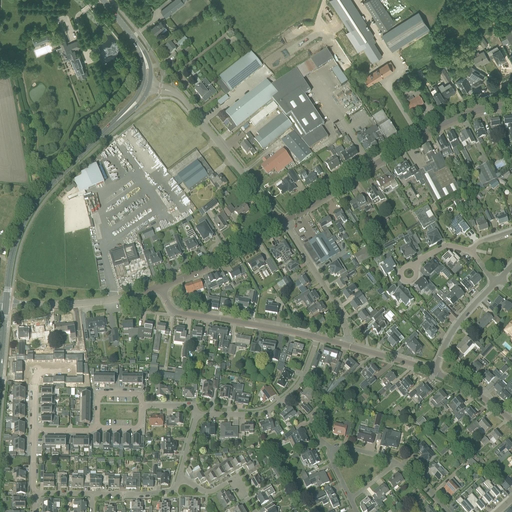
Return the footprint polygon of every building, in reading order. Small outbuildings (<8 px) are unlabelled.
[(183,2),(181,0),(175,0),(160,11),(166,18),(184,4),(183,2)] [(375,41),(372,37),(374,36),(369,28),(368,29),(365,25),(366,24),(350,0),(330,0),(329,1),(351,35),(353,33),(372,63),(382,57),(373,42),(375,41)] [(377,0),(367,0),(364,2),(374,18),(385,11),(377,0)] [(374,18),(373,19),(381,32),(393,24),(385,11),(374,18)] [(419,13),(382,37),(392,52),(429,29),(419,13)] [(157,36),(161,33),(159,31),(165,27),(160,22),(152,29),(157,36)] [(48,34),(32,40),(35,47),(41,44),(41,43),(50,40),(48,34)] [(185,37),(178,43),(182,48),(189,42),(185,37)] [(483,37),(478,41),(479,43),(480,43),(483,48),(487,45),(484,40),(483,37)] [(65,40),(59,42),(63,52),(62,52),(65,61),(71,59),(74,69),(75,69),(77,75),(78,75),(79,79),(88,76),(86,72),(84,72),(81,66),(82,65),(79,57),(77,57),(74,50),(81,48),(78,40),(67,45),(65,40)] [(170,55),(174,52),(176,50),(173,47),(177,44),(175,41),(171,44),(165,48),(170,55)] [(326,50),(311,60),(317,70),(330,62),(333,60),(326,50)] [(494,57),(495,59),(497,63),(504,59),(499,50),(492,54),(489,56),(491,59),(494,57)] [(251,51),(219,77),(218,77),(221,80),(216,84),(226,96),(263,66),(251,51)] [(488,61),(486,57),(483,52),(479,54),(478,52),(474,54),(476,57),(472,59),(476,65),(483,62),(484,63),(488,61)] [(395,69),(392,65),(390,62),(367,77),(367,78),(365,80),(368,86),(376,81),(395,69)] [(333,70),(342,86),(349,82),(340,66),(333,70)] [(470,67),(466,73),(468,74),(472,76),(471,77),(469,78),(472,82),(471,82),(473,86),(474,88),(483,83),(481,80),(484,76),(480,73),(479,74),(474,72),(475,70),(470,67)] [(450,79),(444,68),(439,71),(446,82),(450,79)] [(420,79),(425,76),(421,69),(416,72),(420,79)] [(278,106),(294,127),(292,128),(302,141),(309,150),(328,138),(322,128),(325,125),(305,95),(310,92),(302,80),(296,70),(279,81),(272,86),(278,94),(272,99),(278,106)] [(455,83),(455,84),(457,88),(459,86),(462,92),(473,86),(471,82),(472,82),(469,78),(471,77),(472,76),(468,74),(466,76),(466,77),(465,77),(455,83)] [(222,113),(221,114),(217,117),(223,124),(228,120),(230,123),(232,126),(227,129),(230,133),(272,99),(278,94),(272,86),(267,80),(226,113),(228,115),(226,117),(222,113)] [(204,97),(207,101),(216,93),(211,86),(207,89),(202,83),(196,87),(198,88),(195,91),(202,99),(204,97)] [(442,84),(438,86),(441,92),(442,91),(446,98),(452,94),(452,95),(455,93),(454,93),(455,92),(452,88),(452,87),(451,85),(450,83),(444,87),(442,84)] [(434,89),(431,91),(438,102),(443,99),(435,85),(433,87),(434,89)] [(351,90),(346,94),(350,99),(355,95),(351,90)] [(220,105),(230,99),(228,95),(217,101),(220,105)] [(423,105),(421,100),(419,97),(414,100),(412,97),(409,99),(411,102),(408,104),(405,99),(402,100),(410,113),(423,105)] [(278,108),(273,103),(250,121),(254,126),(278,108)] [(359,110),(348,117),(351,122),(362,115),(359,110)] [(359,137),(357,138),(361,143),(362,142),(364,145),(362,145),(366,151),(367,150),(369,152),(378,147),(377,145),(384,141),(382,137),(383,136),(386,141),(397,135),(382,111),(372,118),(378,128),(377,129),(375,127),(367,132),(365,129),(357,135),(358,135),(359,137)] [(260,131),(257,134),(258,136),(254,140),(249,133),(246,135),(249,140),(240,146),(247,154),(250,152),(252,155),(255,152),(251,147),(256,143),(262,150),(292,126),(282,114),(260,131)] [(511,129),(511,125),(511,118),(503,119),(503,125),(508,125),(509,129),(510,129),(510,135),(511,135),(511,140),(511,129)] [(499,119),(490,121),(491,126),(491,128),(492,130),(499,129),(500,135),(504,135),(503,125),(500,125),(499,124),(499,119)] [(486,137),(483,130),(482,126),(481,126),(479,122),(474,125),(475,128),(474,129),(478,139),(477,140),(480,145),(483,143),(481,139),(486,137)] [(281,141),(301,164),(312,154),(294,133),(293,132),(284,140),(283,139),(281,141)] [(475,142),(472,136),(471,136),(469,132),(465,133),(465,132),(461,134),(460,135),(461,137),(459,138),(461,143),(462,144),(464,142),(464,143),(469,140),(471,145),(475,142)] [(447,139),(450,144),(452,149),(455,148),(459,146),(456,140),(457,140),(455,137),(454,137),(452,133),(447,136),(448,139),(447,139)] [(440,148),(441,151),(439,152),(442,159),(452,154),(450,150),(450,149),(447,145),(446,145),(442,138),(436,141),(437,144),(435,145),(438,150),(440,148)] [(337,148),(334,151),(336,154),(340,161),(344,159),(345,162),(351,158),(351,157),(357,154),(352,145),(351,146),(352,147),(348,150),(345,152),(344,152),(340,146),(337,148)] [(435,158),(434,157),(428,145),(422,148),(424,152),(422,152),(424,156),(426,155),(429,161),(432,160),(435,158)] [(271,159),(268,156),(262,160),(265,164),(261,167),(267,175),(274,169),(278,174),(292,162),(283,150),(271,159)] [(340,161),(336,154),(332,156),(334,158),(325,163),(330,171),(330,170),(335,167),(336,168),(340,165),(338,163),(341,162),(340,161)] [(459,191),(456,184),(452,176),(448,168),(447,168),(447,167),(440,154),(434,157),(435,158),(432,160),(434,164),(423,169),(425,174),(421,176),(425,184),(432,196),(431,196),(435,203),(459,191)] [(201,158),(197,160),(177,176),(190,193),(209,179),(207,176),(206,173),(210,170),(201,158)] [(457,158),(451,161),(455,168),(461,165),(458,159),(457,158)] [(481,183),(483,189),(489,185),(495,180),(497,178),(495,175),(489,163),(481,167),(474,170),(481,183)] [(80,193),(81,196),(85,195),(83,192),(104,182),(98,169),(96,164),(88,168),(89,171),(81,174),(82,177),(74,180),(76,185),(80,193)] [(421,186),(425,184),(421,176),(425,174),(423,169),(418,172),(414,166),(409,169),(406,164),(400,167),(397,168),(398,169),(394,171),(398,177),(401,174),(402,175),(405,180),(411,176),(412,177),(414,176),(417,182),(419,181),(421,186)] [(303,180),(305,182),(307,186),(308,186),(307,185),(313,182),(317,180),(315,177),(318,175),(319,176),(323,173),(319,167),(315,170),(316,171),(312,174),(312,173),(307,176),(304,170),(297,175),(301,181),(303,180)] [(216,183),(220,187),(223,185),(224,186),(227,183),(223,179),(221,176),(218,178),(215,174),(214,175),(210,170),(206,173),(207,176),(209,179),(214,185),(216,183)] [(287,174),(290,178),(288,179),(282,183),(283,184),(281,185),(277,188),(282,195),(288,191),(290,193),(295,189),(292,185),(292,184),(294,183),(295,184),(299,181),(292,171),(287,174)] [(380,188),(379,188),(383,195),(387,193),(385,190),(391,186),(392,189),(398,186),(396,183),(391,176),(386,179),(385,177),(383,176),(381,178),(381,179),(376,182),(380,188)] [(500,176),(497,179),(499,182),(500,184),(504,187),(507,182),(504,180),(500,176)] [(499,185),(495,180),(489,185),(493,190),(499,185)] [(75,188),(77,187),(73,182),(65,190),(68,192),(71,189),(73,186),(75,188)] [(376,194),(373,189),(367,193),(370,197),(372,200),(371,201),(371,202),(378,198),(380,201),(384,199),(382,196),(380,192),(376,194)] [(361,197),(355,201),(362,211),(364,214),(366,213),(364,209),(371,204),(367,198),(363,200),(361,197)] [(214,198),(202,208),(205,213),(218,203),(214,198)] [(457,210),(465,203),(463,198),(454,203),(457,210)] [(349,204),(352,209),(354,212),(357,210),(358,213),(362,211),(355,201),(349,204)] [(384,204),(389,213),(393,210),(388,202),(384,204)] [(249,211),(244,204),(235,212),(239,218),(249,211)] [(425,214),(430,211),(427,206),(414,214),(418,222),(414,224),(416,227),(420,224),(423,230),(426,228),(435,223),(437,222),(433,216),(428,220),(425,214)] [(223,210),(228,217),(233,214),(228,207),(223,210)] [(334,224),(340,234),(344,232),(340,226),(343,224),(346,221),(343,215),(340,210),(333,214),(337,221),(334,224)] [(493,220),(488,211),(485,213),(489,222),(493,220)] [(505,216),(507,216),(506,211),(502,212),(503,214),(495,217),(497,222),(498,222),(499,226),(500,225),(501,226),(502,225),(503,224),(507,223),(505,216)] [(217,217),(213,220),(215,222),(218,227),(220,231),(227,227),(224,223),(228,221),(223,213),(217,217)] [(348,215),(354,224),(357,222),(358,221),(355,216),(354,217),(352,213),(348,215)] [(450,228),(450,227),(457,235),(462,231),(464,234),(469,230),(458,216),(450,222),(451,223),(448,226),(450,228)] [(481,221),(476,223),(477,225),(478,227),(479,232),(488,229),(486,225),(485,223),(484,219),(483,216),(480,218),(480,220),(481,221)] [(200,225),(195,229),(196,231),(203,242),(204,242),(205,243),(208,240),(207,239),(209,238),(209,239),(212,237),(213,236),(208,228),(211,226),(205,217),(200,220),(202,225),(201,226),(200,225)] [(324,233),(323,234),(327,241),(331,239),(332,238),(326,229),(325,227),(332,223),(328,217),(318,224),(324,233)] [(437,227),(435,223),(426,228),(429,233),(426,235),(427,236),(426,237),(429,242),(427,243),(429,247),(439,242),(438,240),(439,240),(440,240),(436,233),(439,231),(437,227)] [(189,238),(183,241),(185,244),(189,252),(192,251),(195,249),(194,249),(198,248),(195,242),(198,240),(192,230),(186,232),(189,238)] [(169,260),(170,261),(173,259),(173,258),(173,259),(177,257),(176,257),(181,255),(179,252),(184,250),(178,234),(177,235),(174,236),(176,242),(169,245),(170,249),(165,251),(169,260)] [(336,254),(327,241),(323,234),(303,246),(315,264),(320,260),(322,264),(336,255),(336,254)] [(410,256),(411,257),(415,255),(412,248),(417,246),(416,245),(412,237),(410,238),(408,239),(409,242),(408,243),(409,246),(400,250),(405,259),(406,259),(410,257),(409,257),(410,256)] [(335,245),(334,243),(331,239),(327,241),(336,254),(340,252),(335,245)] [(389,248),(392,246),(396,244),(394,241),(383,247),(385,250),(388,248),(389,248)] [(286,262),(287,263),(291,260),(290,259),(288,259),(286,255),(290,253),(288,249),(289,249),(287,246),(287,247),(284,242),(283,243),(283,242),(280,244),(281,245),(280,245),(281,247),(278,248),(286,262)] [(132,247),(111,254),(115,264),(122,262),(127,261),(128,265),(129,265),(128,261),(136,258),(132,247)] [(368,247),(354,255),(359,264),(373,256),(368,247)] [(284,263),(284,264),(287,263),(286,262),(278,248),(276,250),(275,248),(274,249),(274,248),(271,250),(270,251),(273,255),(272,255),(274,258),(275,258),(277,261),(281,258),(284,263)] [(151,257),(149,251),(144,252),(147,262),(150,260),(152,266),(162,263),(159,255),(151,257)] [(392,270),(395,269),(393,266),(397,264),(390,252),(384,255),(387,260),(379,265),(381,268),(380,268),(382,272),(383,271),(385,277),(394,272),(392,270)] [(450,263),(453,266),(456,264),(460,260),(453,253),(451,255),(448,252),(441,259),(444,263),(447,266),(450,263)] [(231,268),(241,263),(238,257),(228,262),(231,268)] [(248,265),(250,269),(251,271),(252,271),(253,273),(267,265),(272,275),(278,272),(270,259),(270,260),(266,263),(263,258),(261,259),(260,257),(248,265)] [(287,263),(284,264),(277,268),(280,272),(279,270),(283,268),(284,269),(286,268),(288,272),(291,271),(292,271),(295,269),(294,269),(298,266),(298,265),(299,265),(297,263),(296,263),(296,262),(293,264),(291,260),(287,263)] [(427,266),(423,270),(426,272),(429,276),(434,272),(436,270),(440,273),(441,274),(442,273),(445,276),(448,273),(445,269),(439,263),(436,266),(432,261),(430,264),(429,263),(426,266),(427,266)] [(336,263),(329,267),(331,269),(329,270),(329,271),(332,274),(332,275),(333,274),(335,276),(338,274),(339,273),(341,276),(347,272),(343,267),(340,268),(336,263)] [(232,272),(228,274),(232,280),(235,279),(236,278),(241,275),(241,276),(246,273),(242,265),(238,267),(238,266),(233,269),(234,271),(232,272)] [(467,265),(464,267),(466,270),(463,273),(465,275),(468,278),(471,275),(474,278),(469,282),(474,287),(481,280),(471,269),(470,270),(468,268),(469,267),(467,265)] [(342,280),(340,281),(336,284),(340,290),(344,287),(346,286),(344,283),(347,281),(347,280),(350,278),(350,277),(355,274),(352,269),(347,272),(341,276),(340,277),(342,280)] [(214,276),(218,286),(218,287),(224,284),(228,282),(223,272),(219,274),(214,276)] [(369,273),(366,276),(374,285),(376,284),(377,283),(369,273)] [(209,280),(205,281),(208,291),(218,286),(214,276),(213,275),(208,277),(209,280)] [(282,281),(277,284),(280,289),(282,292),(286,289),(292,285),(287,277),(282,281)] [(297,286),(299,290),(302,294),(307,291),(304,287),(309,284),(304,277),(298,281),(295,283),(297,286)] [(431,294),(436,289),(429,282),(426,285),(421,279),(421,280),(418,282),(416,284),(414,286),(413,287),(420,294),(426,288),(431,294)] [(455,286),(449,291),(458,300),(463,295),(456,287),(459,285),(453,279),(450,282),(455,286)] [(200,281),(192,283),(193,288),(194,287),(195,291),(203,289),(200,281)] [(193,288),(192,283),(184,286),(187,294),(185,294),(185,295),(184,295),(184,296),(184,297),(184,298),(185,300),(188,299),(189,298),(188,298),(193,296),(194,300),(197,299),(196,294),(195,291),(194,287),(193,288)] [(348,290),(347,291),(343,294),(347,300),(351,297),(353,296),(351,294),(356,291),(352,284),(347,288),(348,290)] [(397,291),(396,290),(396,289),(393,286),(386,293),(389,296),(393,292),(394,294),(394,295),(391,297),(395,300),(393,302),(395,304),(396,303),(399,300),(405,306),(408,303),(409,304),(410,304),(410,303),(413,300),(409,296),(410,295),(410,296),(410,295),(405,289),(404,290),(405,290),(404,291),(401,288),(402,288),(401,287),(397,291)] [(380,296),(385,292),(382,288),(377,291),(380,296)] [(257,293),(254,292),(254,291),(252,291),(250,299),(247,299),(247,298),(243,297),(243,298),(236,297),(235,303),(238,304),(237,306),(244,308),(248,309),(249,303),(255,304),(257,293)] [(454,304),(458,300),(449,291),(445,295),(444,295),(443,295),(440,292),(436,295),(442,300),(445,298),(451,304),(450,304),(453,306),(454,305),(454,304)] [(305,298),(296,303),(297,306),(303,302),(306,300),(310,307),(311,306),(311,307),(314,304),(314,303),(314,302),(319,299),(314,293),(310,295),(308,297),(306,299),(305,299),(305,298)] [(296,303),(305,298),(302,294),(293,299),(296,303)] [(362,306),(364,304),(361,301),(364,298),(362,294),(356,299),(352,301),(353,303),(350,305),(355,311),(361,307),(362,306)] [(209,297),(206,297),(207,302),(211,302),(210,305),(212,306),(211,309),(218,310),(220,298),(210,297),(209,297)] [(490,306),(488,309),(491,312),(493,314),(495,311),(494,310),(498,306),(507,313),(509,311),(511,307),(511,306),(507,302),(506,303),(504,302),(505,301),(504,300),(503,301),(499,297),(494,302),(491,307),(490,306)] [(221,298),(219,307),(223,308),(223,310),(229,311),(229,309),(232,309),(233,300),(221,298)] [(284,306),(279,298),(277,299),(275,300),(277,302),(277,305),(273,304),(273,306),(267,305),(266,312),(278,314),(278,311),(282,311),(283,306),(284,306)] [(438,309),(432,314),(441,324),(445,320),(444,320),(448,316),(446,314),(450,311),(441,302),(435,306),(438,309)] [(308,309),(307,310),(308,313),(310,315),(312,314),(316,311),(317,311),(319,313),(321,312),(325,309),(324,309),(325,308),(324,306),(323,306),(321,303),(319,305),(318,303),(308,309)] [(385,312),(382,309),(372,319),(375,322),(375,321),(376,323),(372,327),(374,329),(373,330),(374,332),(373,332),(376,335),(376,334),(377,335),(380,333),(381,333),(384,331),(383,330),(386,327),(379,320),(383,316),(382,315),(385,312)] [(363,322),(364,323),(369,319),(370,320),(378,313),(375,310),(373,311),(370,314),(366,310),(364,312),(362,313),(358,316),(363,322)] [(426,336),(428,337),(431,340),(432,339),(434,337),(435,336),(434,335),(437,332),(433,329),(432,328),(434,326),(435,327),(438,325),(425,311),(422,314),(425,317),(424,318),(425,319),(424,320),(428,325),(423,329),(424,329),(424,330),(426,332),(427,332),(425,334),(427,335),(426,336)] [(492,320),(497,324),(500,321),(494,315),(491,318),(487,314),(476,325),(482,331),(492,320)] [(97,333),(97,334),(101,333),(105,333),(105,328),(105,326),(106,326),(105,320),(104,320),(103,318),(95,319),(97,333)] [(97,338),(97,334),(97,333),(95,319),(85,320),(86,325),(87,331),(89,331),(91,339),(92,339),(92,342),(94,342),(94,338),(97,338)] [(132,322),(123,323),(123,330),(123,334),(128,334),(128,335),(129,339),(135,338),(138,338),(138,334),(139,329),(133,329),(133,327),(132,322)] [(144,329),(139,328),(139,329),(138,334),(138,338),(143,339),(143,333),(151,335),(153,324),(145,323),(144,329)] [(76,338),(74,329),(74,324),(71,325),(72,325),(65,326),(65,324),(55,325),(58,340),(62,340),(61,332),(70,331),(71,339),(76,338)] [(156,335),(153,351),(158,351),(161,334),(164,335),(168,335),(169,330),(165,330),(166,326),(158,325),(157,330),(156,336),(156,335)] [(390,338),(387,341),(393,348),(399,343),(400,343),(401,341),(399,338),(401,336),(395,330),(397,328),(395,325),(389,330),(391,333),(388,336),(390,338)] [(175,332),(174,342),(185,344),(186,333),(184,333),(184,328),(177,327),(176,333),(175,332)] [(212,330),(211,338),(213,339),(213,340),(213,341),(217,342),(218,336),(219,328),(212,327),(212,330)] [(36,334),(31,334),(31,341),(44,339),(45,342),(51,342),(49,332),(44,333),(43,328),(35,329),(36,334)] [(219,328),(218,336),(221,337),(220,339),(226,340),(225,345),(229,346),(231,337),(227,336),(227,334),(228,329),(219,328)] [(201,342),(201,338),(202,335),(202,330),(193,329),(193,333),(190,332),(188,345),(192,346),(192,341),(201,342)] [(19,333),(14,333),(15,338),(19,338),(19,339),(22,339),(24,339),(26,339),(26,330),(24,330),(19,330),(20,330),(19,330),(19,333)] [(415,332),(408,338),(411,342),(406,346),(409,349),(411,352),(415,355),(417,353),(418,354),(420,351),(419,350),(421,349),(418,345),(419,344),(416,340),(418,339),(416,337),(418,336),(415,332)] [(235,341),(235,343),(236,343),(235,344),(239,345),(239,347),(245,349),(246,346),(249,346),(249,343),(250,338),(237,336),(236,341),(235,341)] [(479,349),(482,346),(472,337),(469,341),(467,339),(462,344),(468,350),(472,344),(474,346),(474,345),(479,349)] [(226,340),(220,339),(219,346),(223,347),(222,352),(227,353),(229,346),(225,345),(226,340)] [(279,352),(275,351),(276,343),(260,340),(259,345),(255,344),(254,353),(261,354),(262,349),(267,350),(267,352),(272,353),(270,360),(278,361),(279,352)] [(288,345),(287,349),(285,355),(290,356),(292,352),(301,354),(304,345),(300,344),(300,345),(294,343),(293,347),(292,347),(292,346),(288,345)] [(468,350),(462,344),(457,349),(459,352),(455,356),(460,361),(461,360),(464,356),(463,355),(468,350)] [(483,358),(487,354),(493,348),(489,344),(483,350),(480,354),(483,358)] [(331,350),(324,348),(321,356),(319,363),(324,364),(326,365),(331,350)] [(331,350),(326,365),(329,366),(331,359),(336,361),(337,357),(340,358),(341,354),(338,353),(338,352),(331,350)] [(27,357),(27,362),(43,362),(43,356),(33,356),(33,352),(28,352),(27,357)] [(43,356),(43,362),(59,362),(59,352),(54,352),(53,356),(43,356)] [(59,352),(59,362),(74,362),(74,356),(64,356),(64,352),(59,352)] [(149,363),(148,377),(184,382),(184,377),(185,370),(175,369),(175,374),(158,372),(158,369),(157,369),(158,364),(156,364),(157,361),(158,355),(152,354),(151,360),(152,360),(151,363),(149,363)] [(315,369),(320,356),(316,354),(311,367),(315,369)] [(203,357),(203,362),(210,363),(213,363),(214,357),(213,357),(211,357),(207,356),(207,355),(204,355),(203,357)] [(74,356),(74,362),(77,362),(77,370),(88,370),(87,365),(83,365),(83,356),(74,356)] [(12,363),(12,369),(22,369),(22,362),(27,362),(27,357),(16,357),(16,363),(12,363)] [(330,390),(332,391),(355,369),(353,367),(355,365),(349,360),(347,362),(345,360),(342,364),(341,365),(340,367),(342,369),(345,365),(350,369),(341,378),(336,383),(336,385),(330,390)] [(477,374),(481,370),(482,368),(484,366),(485,367),(488,364),(484,360),(482,362),(479,360),(476,363),(471,368),(477,374)] [(337,376),(340,367),(341,365),(337,363),(331,377),(334,379),(336,375),(337,376)] [(360,385),(360,387),(363,391),(376,381),(372,377),(378,372),(374,367),(374,366),(372,363),(365,369),(368,372),(367,373),(367,375),(370,379),(367,382),(366,380),(360,385)] [(499,371),(503,375),(508,370),(504,366),(499,371)] [(12,369),(12,374),(15,374),(15,381),(22,381),(22,369),(12,369)] [(277,384),(279,385),(284,388),(288,380),(289,381),(293,374),(289,372),(285,369),(282,374),(279,380),(279,379),(277,384)] [(74,379),(74,385),(83,385),(83,376),(89,376),(88,370),(77,370),(77,379),(74,379)] [(91,376),(94,376),(94,384),(99,384),(99,375),(94,375),(94,370),(91,370),(91,376)] [(109,374),(109,375),(109,384),(114,384),(115,377),(118,377),(118,370),(115,370),(114,374),(109,374)] [(127,385),(127,376),(127,373),(122,373),(122,370),(119,370),(119,381),(122,381),(122,385),(127,385)] [(482,373),(485,375),(482,378),(488,384),(494,378),(499,373),(498,372),(496,370),(490,376),(485,370),(482,373)] [(497,381),(503,375),(499,371),(498,372),(499,373),(494,378),(497,381)] [(138,376),(137,385),(143,385),(143,380),(146,381),(147,378),(147,373),(138,373),(138,376)] [(389,384),(392,382),(396,379),(391,373),(384,379),(382,381),(384,384),(386,381),(389,384)] [(217,390),(218,381),(219,378),(215,377),(214,380),(212,380),(211,384),(204,383),(202,395),(204,395),(204,398),(211,399),(213,389),(217,390)] [(43,379),(43,385),(53,385),(53,389),(59,389),(59,379),(43,379)] [(59,379),(59,389),(64,389),(65,385),(74,385),(74,379),(59,379)] [(399,381),(394,385),(398,390),(404,397),(408,393),(407,392),(414,387),(407,379),(402,384),(399,381)] [(498,386),(494,390),(497,392),(496,393),(497,394),(498,393),(501,396),(507,390),(511,385),(511,379),(511,380),(507,385),(505,387),(501,384),(500,383),(498,386)] [(219,399),(224,400),(223,401),(227,401),(227,397),(229,397),(229,396),(235,397),(236,393),(237,385),(235,385),(230,384),(230,387),(227,387),(227,386),(225,386),(225,387),(224,386),(223,390),(220,389),(220,391),(219,396),(220,396),(220,399),(219,399)] [(237,384),(236,393),(237,393),(236,398),(239,399),(238,404),(241,405),(241,404),(248,405),(249,397),(246,396),(246,394),(242,393),(243,385),(237,384)] [(391,387),(388,384),(377,393),(380,397),(391,387)] [(193,385),(193,389),(184,389),(184,392),(183,392),(183,396),(185,396),(185,398),(190,398),(191,397),(192,397),(192,398),(193,398),(193,391),(197,391),(197,385),(193,385)] [(501,396),(499,398),(506,405),(510,401),(511,399),(511,385),(507,390),(501,396)] [(13,395),(25,395),(25,390),(19,389),(19,386),(13,386),(13,390),(13,395)] [(408,396),(411,399),(415,395),(418,398),(419,397),(422,400),(425,397),(431,392),(425,386),(421,390),(418,387),(408,396)] [(155,393),(156,393),(156,397),(154,397),(164,397),(164,394),(166,394),(170,394),(170,388),(164,388),(164,387),(155,387),(155,393)] [(266,389),(265,388),(260,392),(264,397),(260,399),(263,403),(267,400),(268,401),(273,398),(271,395),(274,393),(269,387),(266,389)] [(312,411),(308,407),(307,405),(313,398),(311,397),(314,394),(307,388),(301,395),(300,394),(296,398),(303,404),(300,407),(308,414),(312,411)] [(55,398),(55,395),(55,389),(42,389),(41,395),(49,395),(49,398),(55,398)] [(80,399),(90,399),(90,393),(85,393),(85,390),(79,390),(79,393),(80,393),(80,396),(80,399)] [(440,403),(444,399),(446,398),(446,397),(445,395),(444,396),(441,392),(433,399),(435,402),(438,405),(434,408),(438,412),(442,408),(443,407),(440,403)] [(12,400),(12,404),(18,404),(18,401),(25,401),(25,395),(13,395),(13,400),(12,400)] [(49,405),(49,407),(49,408),(54,408),(55,408),(55,405),(54,404),(55,398),(49,398),(41,398),(41,400),(41,403),(41,404),(49,405)] [(449,405),(448,406),(453,411),(454,411),(457,415),(463,410),(465,408),(462,405),(463,404),(458,398),(454,401),(449,405)] [(12,412),(25,413),(25,407),(18,407),(18,404),(12,404),(12,412)] [(292,417),(296,414),(294,411),(293,411),(289,406),(285,409),(286,410),(280,415),(285,421),(291,416),(292,417)] [(49,408),(49,407),(41,407),(41,414),(49,414),(49,417),(54,417),(55,417),(55,414),(54,414),(54,408),(49,408)] [(463,410),(457,415),(456,416),(460,420),(466,415),(468,417),(471,420),(476,416),(469,408),(465,412),(463,410)] [(6,418),(6,421),(12,421),(18,421),(18,418),(25,418),(25,417),(25,414),(25,413),(12,412),(12,418),(6,418)] [(150,417),(150,422),(150,425),(154,425),(154,426),(163,426),(163,416),(158,416),(158,417),(156,417),(156,416),(150,417)] [(169,417),(169,422),(169,424),(176,424),(176,425),(183,425),(183,420),(182,420),(182,416),(176,416),(176,417),(169,417)] [(54,423),(54,417),(49,417),(41,417),(41,423),(49,423),(49,426),(55,426),(55,423),(54,423)] [(90,418),(79,417),(79,423),(78,423),(78,427),(84,427),(84,424),(90,424),(90,418)] [(422,417),(416,422),(420,427),(426,422),(422,417)] [(274,429),(272,424),(271,419),(267,421),(265,422),(263,423),(263,421),(260,422),(260,424),(259,424),(262,433),(270,430),(271,433),(277,430),(279,434),(280,434),(282,432),(279,426),(276,428),(274,429)] [(18,421),(12,421),(12,424),(14,425),(14,430),(24,430),(25,424),(18,424),(18,421)] [(346,421),(345,427),(335,424),(332,434),(344,437),(345,432),(350,433),(351,427),(352,423),(346,421)] [(485,433),(486,432),(490,428),(484,421),(479,425),(476,421),(467,429),(470,434),(477,428),(477,429),(480,427),(485,433)] [(238,435),(238,440),(242,440),(242,437),(244,437),(244,432),(249,432),(249,433),(249,434),(253,434),(253,433),(253,431),(253,423),(249,423),(249,424),(244,424),(244,426),(241,426),(241,434),(238,435)] [(220,434),(220,438),(221,439),(224,439),(225,438),(237,438),(237,433),(237,428),(230,428),(230,426),(227,426),(227,424),(222,424),(222,429),(220,429),(220,434)] [(215,435),(214,425),(210,425),(210,426),(202,426),(202,430),(200,430),(200,436),(201,436),(201,435),(205,435),(205,436),(205,435),(215,435)] [(358,435),(357,439),(365,441),(364,442),(372,444),(373,439),(374,435),(374,434),(375,431),(374,431),(359,427),(358,431),(359,431),(358,435)] [(300,447),(304,445),(308,443),(304,435),(305,434),(303,429),(294,434),(300,447)] [(381,441),(380,446),(387,448),(388,446),(397,449),(398,444),(399,439),(400,436),(399,434),(391,432),(391,431),(384,429),(381,441)] [(12,438),(18,438),(18,435),(24,435),(24,434),(25,434),(25,431),(24,431),(24,430),(14,430),(14,435),(12,435),(12,438)] [(496,442),(497,441),(501,438),(496,431),(492,435),(491,436),(488,438),(490,440),(492,438),(496,442)] [(100,435),(98,435),(95,435),(93,435),(93,448),(99,448),(99,450),(103,450),(103,444),(99,444),(100,435)] [(105,435),(103,435),(103,448),(109,448),(109,450),(112,450),(113,444),(109,444),(109,436),(108,436),(108,435),(105,435)] [(122,450),(122,444),(119,444),(119,436),(118,436),(118,435),(115,435),(115,436),(113,436),(113,448),(119,448),(119,450),(122,450)] [(129,450),(132,451),(132,444),(129,444),(129,436),(128,436),(128,435),(124,435),(124,436),(123,436),(123,449),(129,449),(129,450)] [(138,436),(138,435),(134,435),(134,436),(133,436),(133,447),(139,447),(139,448),(143,448),(143,442),(139,442),(139,436),(138,436)] [(484,446),(489,442),(485,437),(480,442),(484,446)] [(18,441),(18,438),(12,438),(9,438),(9,441),(12,441),(12,447),(13,447),(24,447),(24,441),(18,441)] [(50,448),(50,438),(45,438),(45,445),(42,445),(42,451),(45,452),(45,449),(50,449),(50,448)] [(61,438),(60,447),(65,447),(65,452),(69,452),(69,446),(66,446),(66,438),(61,438)] [(73,447),(79,447),(79,438),(73,438),(73,446),(70,446),(70,452),(73,452),(73,447)] [(84,447),(84,449),(89,449),(89,452),(92,452),(92,446),(92,442),(89,442),(89,438),(84,438),(84,447)] [(162,451),(163,451),(163,455),(173,455),(173,452),(176,452),(176,445),(175,445),(175,444),(176,444),(176,442),(172,442),(172,438),(163,438),(163,442),(162,442),(162,451)] [(505,455),(508,452),(509,451),(511,448),(511,446),(508,441),(502,446),(497,450),(500,454),(501,453),(502,454),(503,453),(505,455)] [(423,466),(427,463),(434,456),(423,443),(416,449),(422,456),(418,460),(423,466)] [(13,447),(13,452),(10,452),(10,456),(16,456),(16,453),(24,453),(24,447),(13,447)] [(313,466),(315,465),(319,462),(314,452),(310,454),(308,449),(300,453),(302,456),(301,457),(303,462),(306,460),(309,466),(312,465),(313,466)] [(472,452),(469,455),(474,460),(478,463),(480,460),(481,461),(482,459),(481,457),(479,459),(472,452)] [(227,460),(234,472),(235,472),(234,470),(236,469),(237,470),(242,467),(243,467),(242,466),(242,465),(246,463),(244,460),(241,461),(239,458),(234,461),(232,458),(230,458),(227,460)] [(474,469),(478,465),(471,459),(467,463),(474,469)] [(229,475),(234,472),(227,460),(219,465),(225,474),(226,476),(225,477),(226,476),(226,475),(229,474),(229,475)] [(250,475),(261,469),(259,464),(254,467),(250,461),(242,466),(243,467),(242,467),(244,470),(247,468),(249,472),(250,475)] [(432,474),(439,482),(448,473),(445,470),(442,473),(434,464),(429,469),(430,470),(428,472),(431,475),(432,474)] [(54,487),(54,482),(54,475),(44,475),(44,466),(40,465),(40,478),(44,478),(43,487),(54,487)] [(225,474),(219,465),(211,470),(216,479),(218,481),(217,482),(218,481),(218,480),(222,477),(221,476),(225,474)] [(143,475),(143,481),(143,486),(149,486),(149,487),(153,487),(153,478),(153,476),(156,476),(157,467),(154,467),(153,475),(143,474),(143,475)] [(207,481),(203,475),(200,469),(193,473),(192,471),(190,468),(186,470),(186,471),(189,476),(192,474),(195,480),(198,478),(200,483),(202,482),(203,483),(206,481),(207,481)] [(13,469),(13,474),(17,474),(17,480),(17,483),(20,483),(22,483),(22,480),(26,480),(26,472),(22,472),(22,469),(23,469),(18,469),(13,469)] [(83,483),(87,483),(87,475),(87,469),(83,469),(83,474),(78,474),(78,488),(83,488),(83,483)] [(213,481),(216,479),(211,470),(203,475),(207,481),(209,485),(214,482),(213,481)] [(157,471),(157,474),(156,479),(161,479),(161,485),(168,486),(168,482),(169,482),(170,476),(169,476),(169,472),(165,472),(165,471),(157,471)] [(320,487),(325,485),(329,483),(324,471),(319,474),(315,476),(314,474),(307,477),(306,475),(302,476),(301,477),(306,488),(318,482),(320,487)] [(64,473),(57,473),(57,482),(61,482),(60,488),(67,488),(67,474),(65,474),(64,473)] [(96,475),(96,488),(101,488),(101,483),(105,483),(105,477),(105,473),(101,473),(101,474),(96,474),(96,475)] [(114,489),(114,479),(114,474),(109,474),(109,473),(105,473),(105,477),(105,483),(108,483),(108,488),(114,489)] [(393,489),(399,484),(403,481),(397,473),(393,476),(394,477),(388,481),(393,489)] [(72,476),(69,476),(69,483),(72,483),(72,488),(78,488),(78,474),(72,474),(72,476)] [(123,478),(123,482),(126,483),(126,484),(126,489),(136,489),(136,483),(140,483),(140,478),(140,474),(132,474),(132,478),(126,478),(126,476),(123,475),(123,477),(123,478)] [(254,476),(250,479),(251,481),(250,482),(252,484),(251,485),(252,486),(253,485),(257,492),(265,487),(263,485),(266,483),(262,477),(260,478),(258,474),(254,476)] [(87,475),(87,483),(90,483),(90,488),(96,488),(96,475),(90,475),(87,475)] [(114,479),(114,489),(119,489),(119,483),(123,483),(123,482),(123,478),(123,477),(120,477),(120,475),(114,475),(114,479)] [(506,491),(511,485),(511,483),(507,477),(500,484),(506,491)] [(453,479),(443,488),(451,497),(461,488),(453,479)] [(488,480),(483,484),(490,492),(495,497),(496,498),(500,495),(498,494),(503,490),(498,484),(493,488),(490,484),(491,483),(488,480)] [(16,494),(20,494),(25,494),(25,489),(25,487),(25,483),(22,483),(20,483),(17,483),(16,490),(16,494)] [(270,485),(265,489),(260,491),(262,495),(257,498),(261,506),(268,501),(270,504),(273,502),(270,496),(275,493),(270,485)] [(373,493),(375,496),(378,499),(388,492),(383,485),(379,487),(380,488),(373,493)] [(333,509),(335,508),(339,506),(338,502),(339,502),(335,495),(334,495),(330,487),(329,488),(326,490),(324,490),(313,496),(315,500),(314,500),(317,505),(322,503),(323,506),(330,502),(333,509)] [(479,487),(476,490),(483,498),(487,503),(489,505),(492,502),(491,500),(495,497),(490,492),(486,495),(479,487)] [(226,494),(224,491),(217,495),(220,500),(222,500),(223,500),(227,506),(231,504),(230,502),(234,500),(232,496),(231,497),(228,493),(226,494)] [(471,494),(468,497),(469,498),(473,502),(477,507),(481,511),(485,508),(483,507),(487,503),(483,498),(478,502),(471,494)] [(15,508),(20,508),(25,508),(25,501),(20,500),(20,497),(21,498),(21,497),(12,497),(12,504),(15,504),(15,508)] [(460,498),(456,501),(460,506),(460,507),(462,509),(464,510),(473,502),(469,498),(464,502),(460,498)] [(51,509),(56,509),(56,505),(56,503),(60,503),(60,500),(48,499),(48,503),(42,503),(42,507),(43,507),(43,508),(51,509)] [(362,507),(360,508),(361,511),(368,511),(374,508),(377,506),(378,505),(375,502),(374,500),(371,503),(368,499),(364,502),(363,501),(360,504),(362,507)] [(78,509),(86,509),(86,503),(80,503),(80,500),(82,500),(74,500),(74,505),(73,505),(73,509),(78,509)] [(473,502),(464,510),(465,511),(472,511),(477,507),(473,502)]
